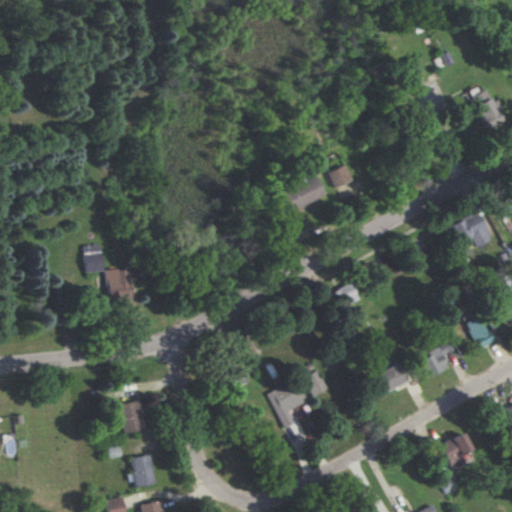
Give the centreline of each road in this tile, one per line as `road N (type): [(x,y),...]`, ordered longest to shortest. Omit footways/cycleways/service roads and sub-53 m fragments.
road 1 (tertiary): [(511,161),(176,342),(0,369)]
road 2 (residential): [(176,342),(193,436),(212,478),(230,494),(268,503),(511,372)]
